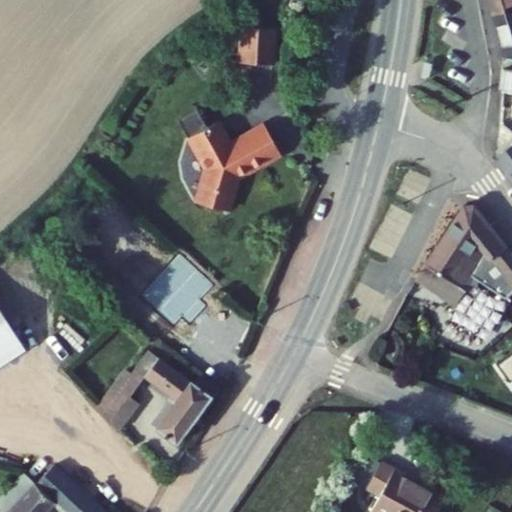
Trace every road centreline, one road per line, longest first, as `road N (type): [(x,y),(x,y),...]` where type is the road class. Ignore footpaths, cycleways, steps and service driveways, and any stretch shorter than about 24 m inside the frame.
road 1 (tertiary): [(381,119),(349,230),(295,353)]
road 2 (unclassified): [(295,353),(511,436)]
road 3 (tertiary): [(295,353),(195,511)]
road 4 (residential): [(467,0),(479,89),(463,162)]
road 5 (unknown): [(463,162),(399,284)]
road 6 (tertiary): [(402,0),(381,119)]
